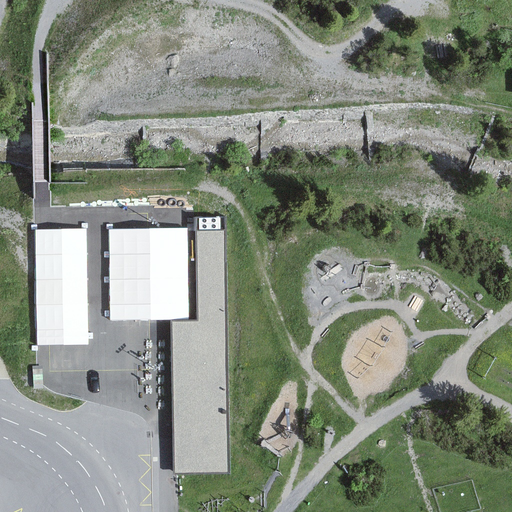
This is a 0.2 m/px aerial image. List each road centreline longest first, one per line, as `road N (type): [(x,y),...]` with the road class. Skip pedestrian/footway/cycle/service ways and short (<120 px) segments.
road 1 (track): [(511,412),(460,389),(430,393),(383,415),(318,468),(283,511)]
road 2 (track): [(61,0),(43,23),(38,57),(42,215)]
road 3 (track): [(229,0),(274,9),(309,51),(337,53),(410,1)]
road 4 (secondary): [(0,417),(76,457),(107,511)]
